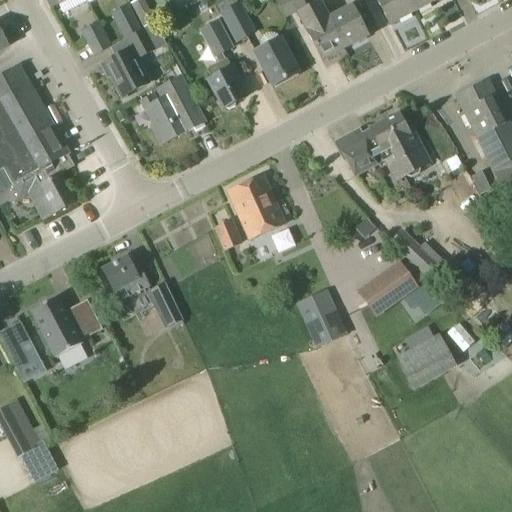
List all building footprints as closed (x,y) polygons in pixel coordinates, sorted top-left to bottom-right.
[(141,0),(130,6),(143,30),(155,23),(142,0),(141,0)] [(305,8),(300,0),(276,0),(275,1),(284,19),(305,8)] [(375,0),(389,26),(414,13),(415,13),(407,0),(375,0)] [(407,0),(415,13),(439,0),(438,0),(407,0)] [(343,50),(328,20),(319,4),(297,16),(306,32),(305,32),(321,62),(343,50)] [(239,6),(222,15),(237,43),(254,34),(239,6)] [(127,7),(111,16),(124,40),(140,31),(127,7)] [(328,20),(343,50),(367,38),(351,8),(328,20)] [(98,25),(81,34),(93,57),(110,48),(98,25)] [(219,25),(206,31),(217,53),(230,46),(219,25)] [(123,55),(100,68),(107,80),(111,78),(122,99),(150,85),(142,69),(138,71),(134,63),(153,52),(143,32),(118,46),(123,55)] [(298,75),(280,41),(255,55),(273,89),(298,75)] [(511,79),(503,59),(493,64),(504,91),(511,87),(511,79)] [(207,72),(211,80),(207,82),(222,111),(225,110),(228,111),(234,108),(234,105),(245,99),(236,83),(239,81),(232,69),(230,70),(225,62),(207,72)] [(50,165),(67,155),(18,68),(0,78),(0,170),(1,169),(11,187),(50,165)] [(153,96),(141,102),(144,110),(153,127),(151,129),(159,145),(162,144),(163,145),(188,132),(193,129),(194,132),(203,127),(202,125),(204,123),(197,109),(181,79),(157,91),(162,101),(157,103),(153,96)] [(511,180),(511,133),(487,83),(456,98),(500,187),(511,180)] [(399,117),(371,131),(339,148),(355,178),(386,162),(396,183),(406,178),(411,179),(418,176),(420,171),(429,166),(410,129),(407,131),(399,117)] [(50,165),(11,187),(12,188),(18,199),(30,193),(45,220),(53,216),(75,203),(60,176),(58,172),(55,173),(50,165)] [(263,178),(227,194),(248,242),(285,226),(263,178)] [(468,214),(511,265),(511,264),(511,238),(481,203),(468,214)] [(231,223),(215,230),(225,252),(241,245),(231,223)] [(438,291),(449,280),(402,233),(391,244),(438,291)] [(248,245),(256,262),(271,255),(262,238),(248,245)] [(339,263),(362,252),(355,239),(333,250),(339,263)] [(127,259),(103,272),(114,293),(119,303),(131,296),(147,288),(142,278),(138,281),(127,259)] [(393,265),(351,295),(370,321),(412,291),(393,265)] [(182,323),(165,284),(149,292),(168,330),(182,323)] [(100,332),(86,304),(80,307),(81,309),(66,317),(57,299),(30,314),(41,334),(38,335),(45,350),(48,348),(54,360),(82,346),(80,342),(100,332)] [(332,306),(300,320),(314,351),(345,337),(332,306)] [(444,331),(456,353),(471,344),(458,323),(444,331)] [(457,370),(443,345),(439,337),(395,360),(412,394),(457,370)] [(8,353),(8,354),(17,371),(29,365),(20,349),(19,347),(8,353)] [(38,445),(16,403),(0,411),(0,426),(16,457),(38,445)]
